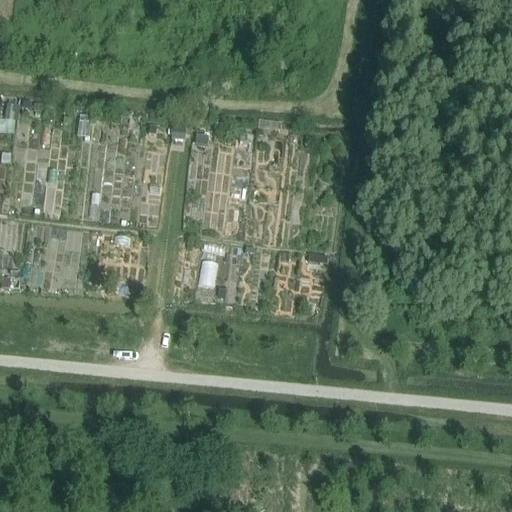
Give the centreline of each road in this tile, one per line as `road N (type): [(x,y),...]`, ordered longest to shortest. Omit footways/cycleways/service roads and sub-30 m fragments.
road 1 (unclassified): [(0,361),(315,391)]
road 2 (track): [(177,160),(148,375)]
